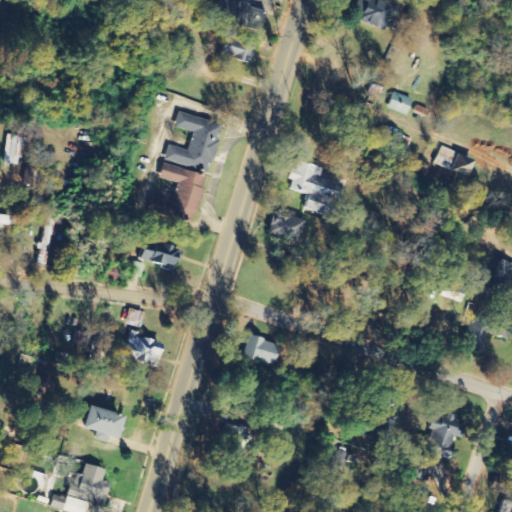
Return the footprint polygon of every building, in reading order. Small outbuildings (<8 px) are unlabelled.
[(262,11),(223,0),(217,0),(215,10),(221,11),(218,21),(256,32),(262,11)] [(386,31),(394,6),(376,0),(355,0),(350,19),(386,31)] [(252,45),(227,38),(225,46),(218,44),(215,56),(247,64),(252,45)] [(403,116),(410,99),(392,92),(385,109),(403,116)] [(162,161),(195,171),(197,165),(207,168),(219,124),(176,112),(172,128),(190,133),(185,151),(166,146),(162,161)] [(23,165),(25,138),(1,136),(0,164),(23,165)] [(462,176),(466,162),(452,158),(448,172),(462,176)] [(304,195),(300,210),(328,217),(337,182),(317,177),(319,168),(294,162),(292,170),(286,169),(283,180),(288,181),(286,190),(304,195)] [(204,176),(159,164),(155,179),(175,184),(170,203),(149,197),(145,212),(191,225),(204,176)] [(301,219),(270,213),(265,236),(296,242),(301,219)] [(0,224),(12,225),(12,217),(0,215),(0,224)] [(136,262),(168,270),(173,250),(141,242),(136,262)] [(457,289),(438,283),(434,297),(453,303),(457,289)] [(138,329),(142,314),(127,310),(123,325),(138,329)] [(132,363),(155,367),(160,344),(136,339),(137,333),(128,331),(123,356),(133,358),(132,363)] [(461,349),(479,355),(485,337),(467,331),(461,349)] [(275,345),(245,337),(239,359),(269,367),(275,345)] [(110,440),(117,418),(84,407),(76,429),(110,440)] [(366,419),(375,421),(372,433),(385,437),(390,417),(369,411),(366,419)] [(447,459),(451,438),(457,439),(460,424),(451,423),(452,416),(443,415),(442,419),(429,417),(426,436),(417,435),(410,477),(419,479),(421,470),(423,470),(426,456),(447,459)] [(102,471),(81,466),(78,479),(70,477),(62,511),(61,511),(84,511),(86,503),(100,506),(106,484),(99,482),(102,471)]
